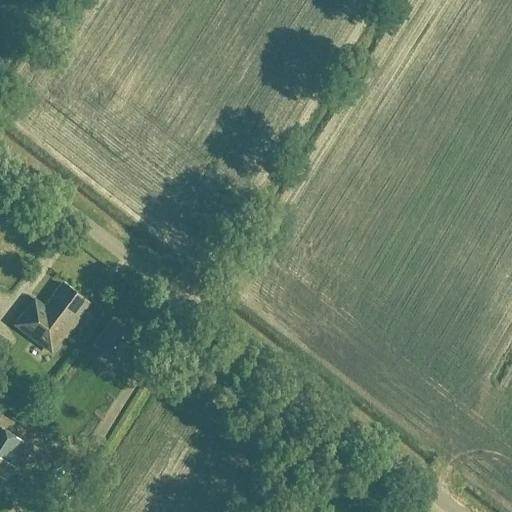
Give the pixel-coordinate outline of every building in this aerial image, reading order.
[(73,324),(89,303),(64,284),(43,311),(34,304),(17,325),(52,352),(64,336),(66,337),(75,326),(73,324)] [(127,368),(145,345),(114,322),(96,345),(127,368)] [(0,359),(11,342),(0,334),(0,359)] [(0,488),(27,447),(0,429),(0,488)] [(62,483),(70,469),(56,461),(48,475),(62,483)] [(71,498),(82,480),(69,472),(57,491),(71,498)]
